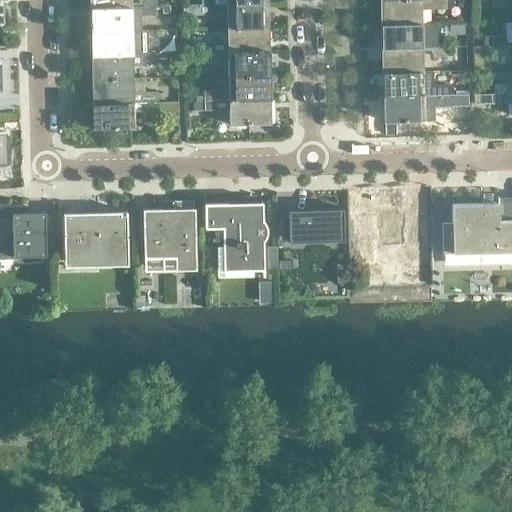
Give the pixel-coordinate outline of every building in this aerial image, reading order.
[(421,23),(421,9),(446,8),(445,0),(393,0),(380,0),(380,24),(421,23)] [(268,27),(267,3),(202,4),(202,14),(227,13),(227,28),(268,27)] [(131,30),(143,30),(143,15),(156,15),(155,6),(90,7),(91,31),(131,30)] [(422,44),(421,23),(380,24),(381,48),(447,47),(446,37),(434,37),(431,44),(422,44)] [(268,51),(268,27),(227,28),(227,42),(203,43),(203,52),(268,51)] [(131,51),(131,30),(91,31),(91,55),(157,54),(156,44),(144,44),(140,51),(131,51)] [(511,45),(511,42),(509,42),(505,36),(492,36),(493,46),(511,45)] [(511,45),(493,46),(493,55),(505,55),(509,48),(511,48),(511,45)] [(422,71),(422,50),(431,50),(434,57),(447,56),(447,47),(381,48),(382,72),(422,71)] [(269,75),(268,51),(203,52),(203,62),(216,62),(219,55),(228,55),(228,76),(269,75)] [(132,78),(132,64),(157,63),(157,54),(91,55),(92,79),(132,78)] [(423,86),(422,71),(382,72),(382,96),(448,95),(448,85),(423,86)] [(269,99),(269,75),(228,76),(229,97),(220,97),(216,90),(204,91),(204,100),(269,99)] [(132,93),(132,78),(92,79),(92,103),(158,102),(158,92),(132,93)] [(511,93),(511,90),(510,90),(506,84),(494,84),(494,94),(511,93)] [(511,93),(494,94),(481,94),(481,104),(511,102),(511,93)] [(423,120),(423,98),(432,98),(435,105),(448,104),(448,95),(382,96),(383,121),(423,120)] [(270,124),(269,99),(204,100),(204,110),(217,110),(220,103),(229,103),(229,124),(270,124)] [(133,127),(133,105),(142,105),(145,111),(158,111),(158,102),(92,103),(93,128),(133,127)] [(429,247),(428,217),(420,217),(420,215),(418,215),(418,199),(402,199),(403,206),(385,206),(385,192),(357,193),(358,215),(372,214),(374,255),(387,255),(387,249),(404,248),(404,254),(421,254),(420,248),(429,247)] [(511,250),(511,196),(497,197),(497,203),(451,204),(452,223),(442,223),(443,254),(453,253),(453,252),(511,250)] [(197,261),(196,213),(176,213),(176,204),(158,205),(158,218),(156,218),(157,264),(170,264),(170,261),(197,261)] [(269,261),(268,209),(228,209),(229,261),(269,261)] [(344,241),(343,209),(312,209),(287,210),(288,219),(288,242),(290,242),(304,242),(328,241),(342,241),(344,241)] [(127,260),(126,214),(126,212),(63,213),(64,256),(98,255),(99,261),(127,260)] [(0,254),(45,254),(44,214),(0,214),(0,254)]
